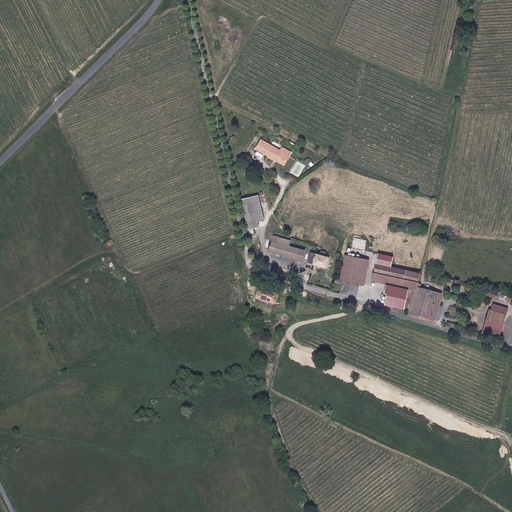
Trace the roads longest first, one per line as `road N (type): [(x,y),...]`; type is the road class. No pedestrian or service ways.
road 1 (unclassified): [(188,0),(250,265),(511,348)]
road 2 (track): [(455,511),(504,465),(503,443),(282,342)]
road 3 (track): [(313,511),(291,464),(273,377),(279,347),(290,329),(367,302)]
road 4 (tertiary): [(159,0),(0,162)]
